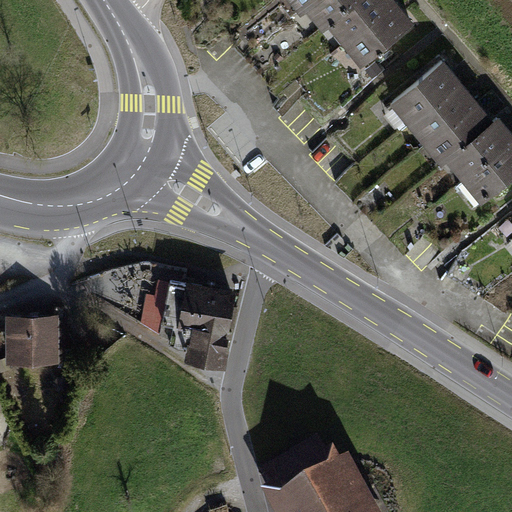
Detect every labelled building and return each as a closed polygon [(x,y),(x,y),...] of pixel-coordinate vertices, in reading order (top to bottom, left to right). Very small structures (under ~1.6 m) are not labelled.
[(312,0),(311,1),(327,22),(333,17),(353,0),(312,0)] [(353,0),(333,17),(349,37),(393,1),(392,0),(353,0)] [(393,1),(349,37),(366,58),(410,21),(393,1)] [(397,97),(414,117),(459,81),(442,60),(397,97)] [(414,117),(431,137),(476,101),(459,81),(414,117)] [(431,137),(447,158),(452,153),(492,121),(476,101),(431,137)] [(492,121),(452,153),(469,174),(511,138),(511,135),(497,117),(492,121)] [(511,173),(511,138),(469,174),(470,175),(459,184),(475,203),(511,173)] [(231,291),(171,279),(163,319),(174,322),(171,341),(179,346),(201,351),(200,362),(222,366),(229,330),(224,329),(231,291)] [(16,313),(11,313),(11,353),(64,352),(64,308),(55,304),(54,319),(16,320),(16,313)] [(289,511),(373,511),(346,463),(327,473),(313,447),(267,472),(289,511)]
